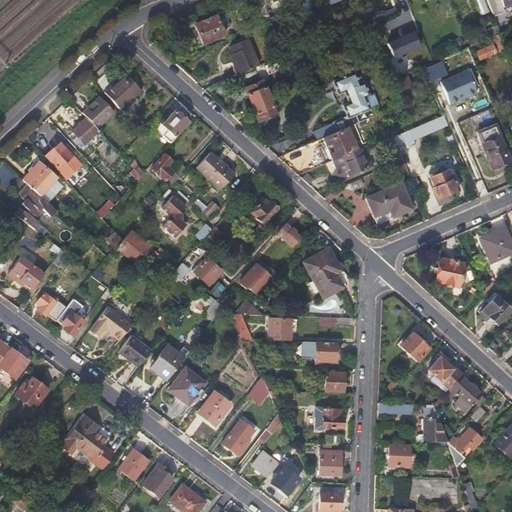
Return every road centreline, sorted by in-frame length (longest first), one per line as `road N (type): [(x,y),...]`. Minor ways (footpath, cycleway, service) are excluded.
road 1 (residential): [(375,263),(119,29)]
road 2 (residential): [(0,310),(265,511)]
road 3 (residential): [(375,263),(360,511)]
road 4 (residential): [(511,387),(375,263)]
road 5 (tertiary): [(119,29),(0,139)]
road 6 (residential): [(511,196),(375,263)]
